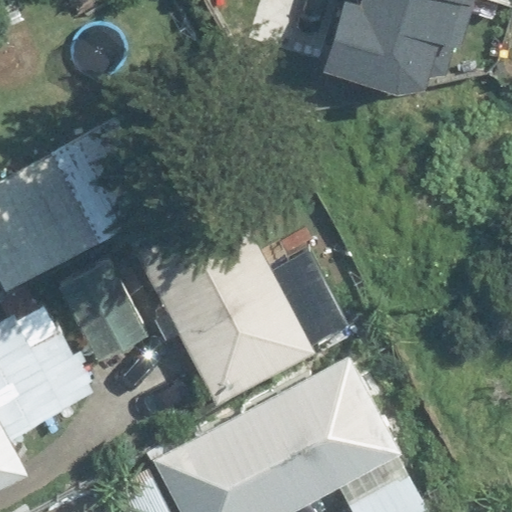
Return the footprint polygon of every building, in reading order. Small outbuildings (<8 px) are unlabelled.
[(467,55),(477,8),(441,0),(362,0),(360,12),(344,8),(328,80),(424,102),(436,48),(467,55)] [(0,175),(0,275),(4,282),(122,217),(75,133),(0,175)] [(233,172),(126,228),(212,392),(319,336),(233,172)] [(0,475),(34,457),(16,423),(96,381),(45,286),(0,310),(0,475)] [(134,511),(281,511),(340,479),(358,511),(420,511),(436,503),(347,342),(154,449),(165,469),(124,492),(134,511)]
